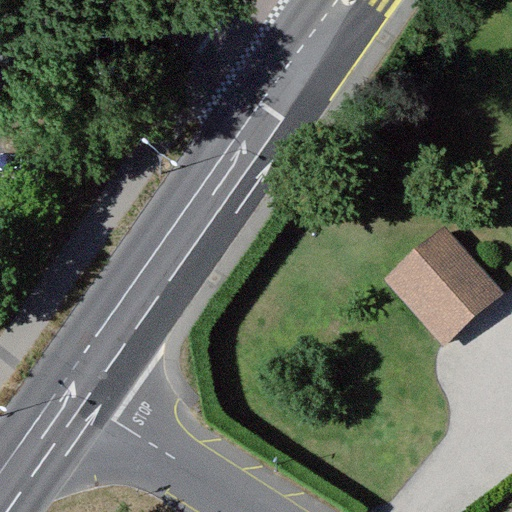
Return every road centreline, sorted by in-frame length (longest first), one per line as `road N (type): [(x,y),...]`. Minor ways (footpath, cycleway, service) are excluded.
road 1 (tertiary): [(86,374),(347,0)]
road 2 (unclassified): [(286,511),(86,374)]
road 3 (tertiary): [(0,501),(86,374)]
